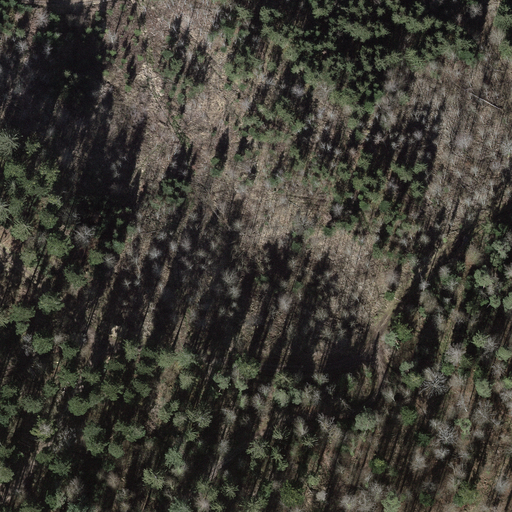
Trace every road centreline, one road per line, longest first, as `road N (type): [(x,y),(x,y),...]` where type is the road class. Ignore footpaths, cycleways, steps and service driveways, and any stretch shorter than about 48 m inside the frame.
road 1 (track): [(0,248),(106,339),(290,366),(335,362),(375,340),(396,299),(448,248),(511,206)]
road 2 (track): [(170,511),(258,433),(299,416),(358,409),(379,393),(385,375),(370,343)]
road 3 (track): [(0,504),(106,339)]
